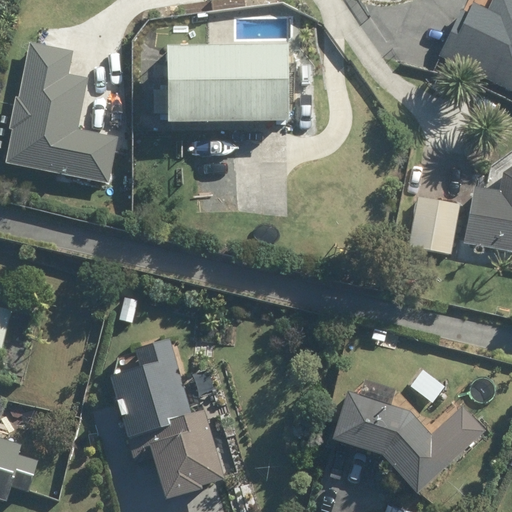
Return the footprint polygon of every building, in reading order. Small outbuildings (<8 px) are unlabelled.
[(511,0),(495,0),(490,10),(474,2),(469,12),(462,8),(438,55),(511,91),(511,0)] [(6,162),(109,184),(119,137),(77,128),(88,77),(68,73),(73,51),(30,41),(18,96),(15,96),(8,128),(13,129),(6,162)] [(285,54),(165,55),(166,131),(286,130),(285,54)] [(464,251),(511,258),(510,267),(511,267),(511,171),(500,179),(498,196),(473,192),(464,251)] [(418,202),(408,250),(446,258),(456,210),(418,202)] [(122,301),(118,324),(132,327),(137,304),(122,301)] [(0,356),(9,314),(0,312),(0,356)] [(165,499),(203,489),(202,485),(224,478),(205,410),(190,415),(168,339),(135,348),(140,367),(111,375),(135,460),(152,455),(165,499)] [(422,370),(406,390),(426,406),(443,387),(422,370)] [(344,400),(330,448),(381,462),(415,500),(453,465),(410,419),(344,400)] [(0,501),(3,491),(22,496),(31,463),(12,458),(15,447),(0,442),(0,501)]
